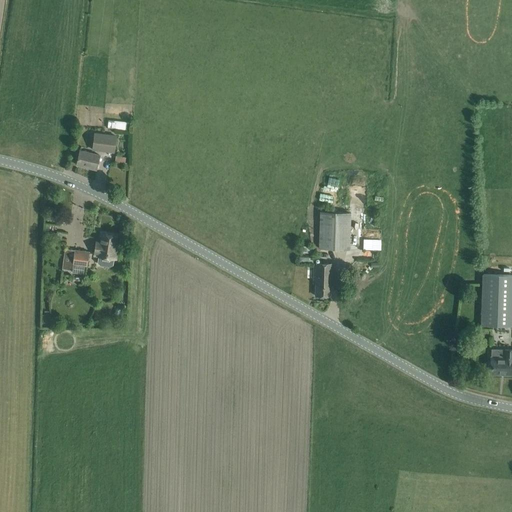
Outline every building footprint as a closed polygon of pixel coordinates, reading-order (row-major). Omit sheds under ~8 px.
[(108,120),(108,128),(129,130),(130,122),(108,120)] [(116,135),(94,132),(92,150),(114,152),(116,135)] [(80,150),(79,155),(76,165),(96,170),(99,155),(80,150)] [(320,212),(319,238),(318,248),(347,249),(349,213),(320,212)] [(99,241),(95,241),(93,257),(117,260),(118,250),(116,250),(118,235),(100,233),(99,241)] [(63,263),(62,270),(72,271),(71,273),(84,274),(85,266),(87,266),(89,252),(74,250),(65,249),(63,263)] [(331,264),(314,263),(313,283),(316,283),(315,296),(330,297),(331,264)] [(511,275),(482,274),(480,324),(511,325),(511,275)] [(488,364),(488,368),(490,370),(490,374),(496,374),(496,373),(505,373),(505,374),(511,374),(511,349),(492,349),(492,357),(491,357),(490,363),(488,364)]
